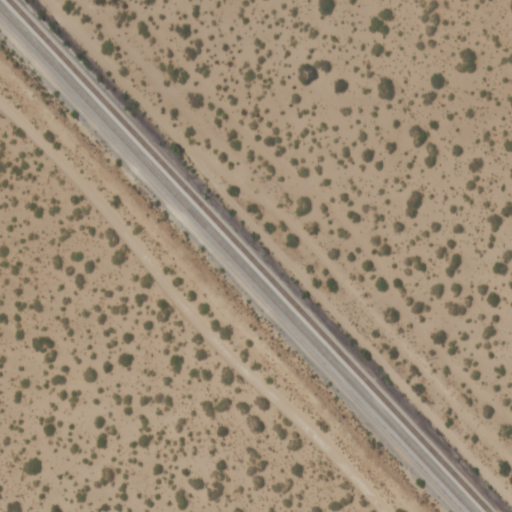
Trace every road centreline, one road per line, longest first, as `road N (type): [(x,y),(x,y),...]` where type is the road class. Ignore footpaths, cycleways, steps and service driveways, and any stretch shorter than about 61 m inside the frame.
road 1 (track): [(511,427),(134,0)]
road 2 (residential): [(372,511),(0,114)]
